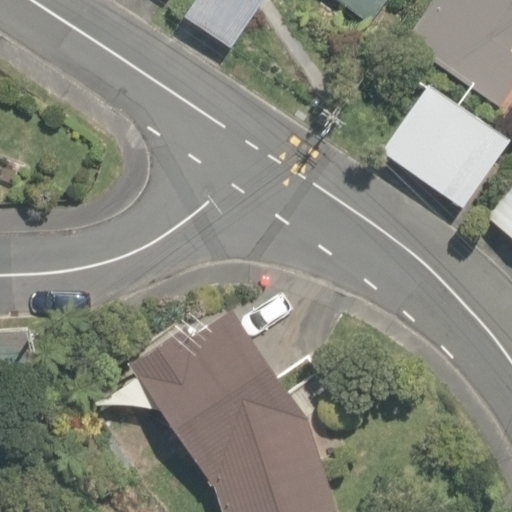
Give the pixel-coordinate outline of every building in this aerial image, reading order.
[(233,44),(259,0),(194,0),(185,14),(233,44)] [(344,0),(372,19),(385,0),(344,0)] [(511,0),(435,0),(407,41),(501,104),(511,87),(511,0)] [(382,151),(463,205),(511,134),(430,79),(382,151)] [(511,182),(487,212),(511,232),(511,182)] [(215,477),(225,511),(340,511),(310,415),(233,304),(197,329),(190,318),(130,360),(212,479),(215,477)] [(0,328),(0,356),(29,356),(28,328),(0,328)]
